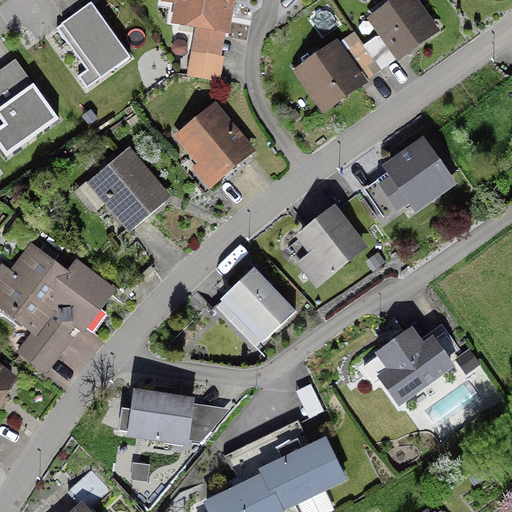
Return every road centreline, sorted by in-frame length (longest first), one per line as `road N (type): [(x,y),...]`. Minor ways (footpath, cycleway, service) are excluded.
road 1 (residential): [(108,360),(251,379),(272,374),(511,208)]
road 2 (residential): [(108,360),(216,250),(307,176)]
road 3 (residential): [(307,176),(511,29)]
road 4 (residential): [(263,0),(249,66),(253,96),(307,176)]
road 5 (residential): [(2,511),(108,360)]
